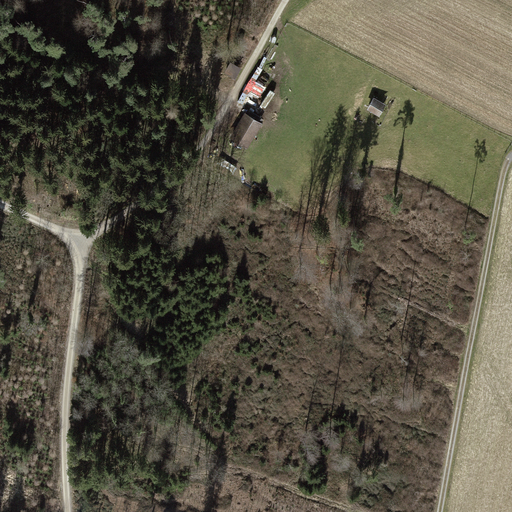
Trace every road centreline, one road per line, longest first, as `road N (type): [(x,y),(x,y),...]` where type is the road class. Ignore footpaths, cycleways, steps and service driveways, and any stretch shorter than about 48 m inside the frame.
road 1 (track): [(437,511),(511,156)]
road 2 (track): [(287,0),(200,149),(164,186),(82,241)]
road 3 (track): [(82,241),(63,428),(68,511)]
